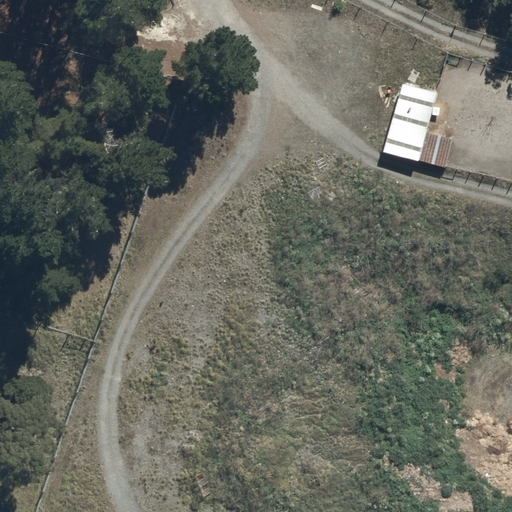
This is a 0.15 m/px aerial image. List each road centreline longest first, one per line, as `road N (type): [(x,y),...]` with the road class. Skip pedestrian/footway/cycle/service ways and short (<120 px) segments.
road 1 (track): [(122,511),(107,477),(105,400),(132,333),(256,122),(248,59),(226,0)]
road 2 (track): [(511,54),(374,0)]
